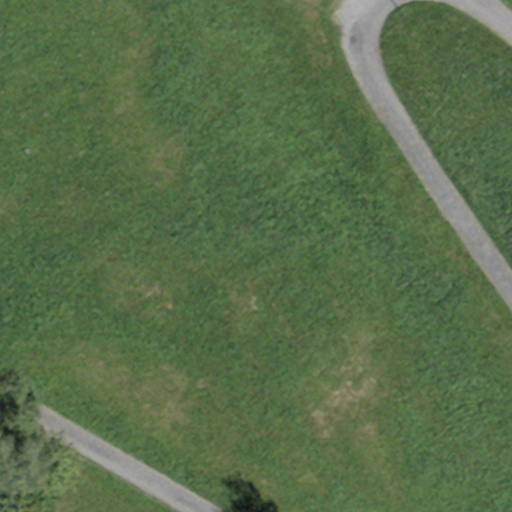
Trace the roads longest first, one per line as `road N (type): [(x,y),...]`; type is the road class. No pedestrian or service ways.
road 1 (track): [(511,298),(367,84),(352,30),(370,0)]
road 2 (track): [(0,406),(27,427),(131,466),(200,511)]
